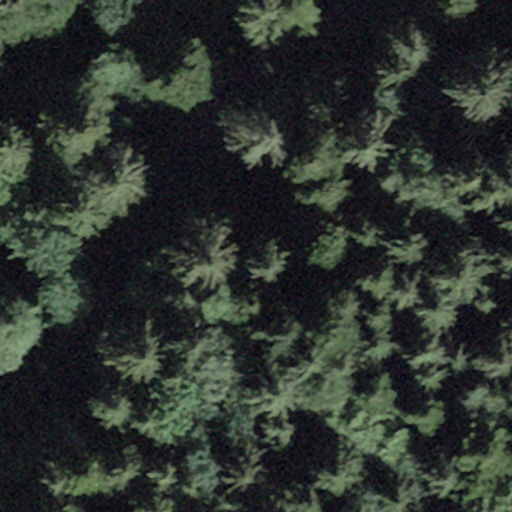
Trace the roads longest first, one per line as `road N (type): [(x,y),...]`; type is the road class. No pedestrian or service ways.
road 1 (unclassified): [(348,0),(219,98),(0,447)]
road 2 (unclassified): [(0,202),(36,140),(56,0)]
